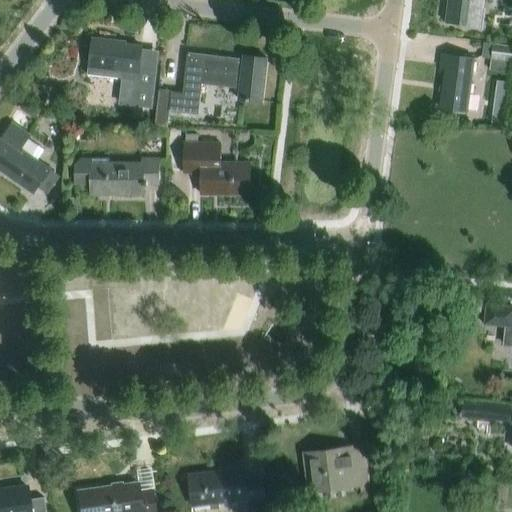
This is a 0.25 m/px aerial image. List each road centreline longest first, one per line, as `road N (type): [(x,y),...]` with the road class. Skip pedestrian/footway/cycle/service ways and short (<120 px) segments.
road 1 (residential): [(0,410),(140,412),(300,393),(332,380),(347,352),(362,238)]
road 2 (residential): [(362,238),(36,238),(0,225)]
road 3 (residential): [(388,31),(134,0)]
road 4 (residential): [(362,238),(388,31)]
